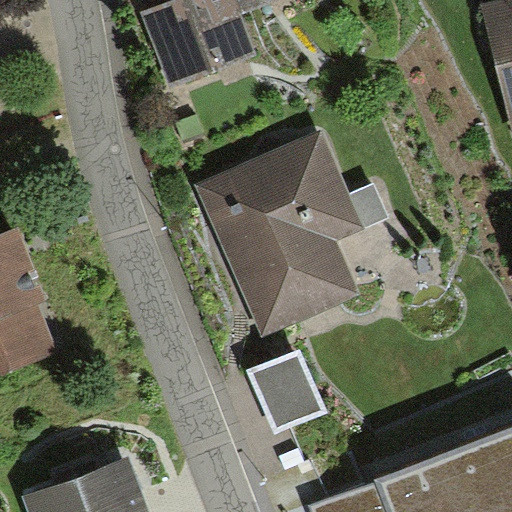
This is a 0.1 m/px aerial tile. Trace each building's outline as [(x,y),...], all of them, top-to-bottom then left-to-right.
[(146,0),(136,4),(169,83),(261,45),(243,2),(247,0),(146,0)] [(511,0),(482,0),(511,113),(511,0)] [(319,125),(199,177),(265,328),(361,286),(336,230),(361,219),(319,125)] [(22,215),(0,223),(0,370),(65,346),(47,297),(53,295),(22,215)] [(299,343),(254,362),(279,420),(324,401),(299,343)] [(511,369),(506,357),(488,365),(495,379),(511,370),(511,369)] [(511,511),(511,425),(309,505),(312,511),(511,511)] [(148,511),(123,452),(28,491),(36,511),(148,511)]
